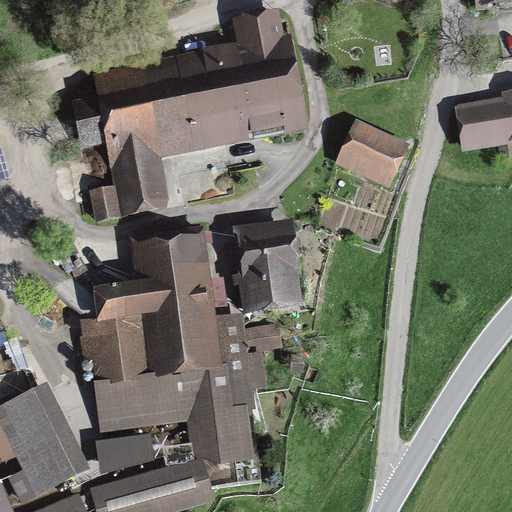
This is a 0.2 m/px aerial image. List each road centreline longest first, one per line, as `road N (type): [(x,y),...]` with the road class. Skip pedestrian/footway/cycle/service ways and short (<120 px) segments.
road 1 (residential): [(451,0),(449,82),(412,207),(383,508)]
road 2 (unclassified): [(269,0),(0,81)]
road 3 (tertiary): [(383,508),(511,316)]
